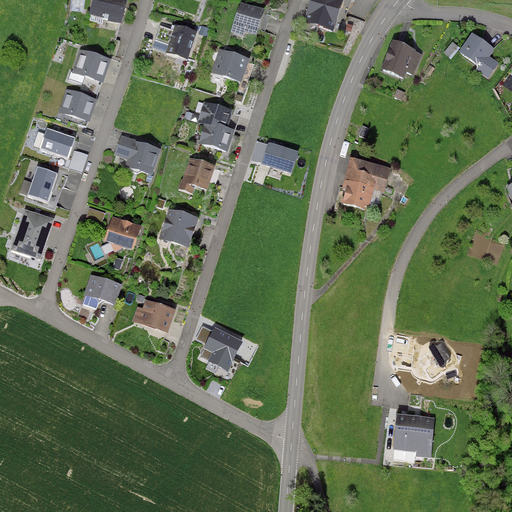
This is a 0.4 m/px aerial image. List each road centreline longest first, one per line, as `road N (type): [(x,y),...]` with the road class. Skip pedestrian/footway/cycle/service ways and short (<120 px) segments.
road 1 (tertiary): [(291,443),(310,243),(329,147),(361,56),(397,0)]
road 2 (residential): [(171,383),(298,0)]
road 3 (residential): [(41,310),(145,0)]
road 4 (residential): [(379,393),(388,320),(412,241),(432,210),(511,147)]
road 5 (unclassified): [(41,310),(171,383)]
road 6 (unclassified): [(171,383),(291,443)]
